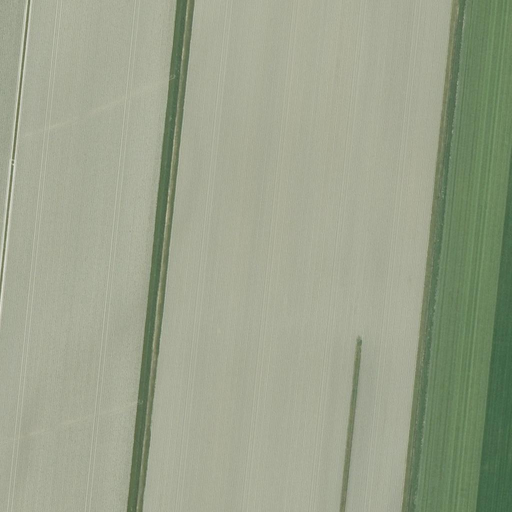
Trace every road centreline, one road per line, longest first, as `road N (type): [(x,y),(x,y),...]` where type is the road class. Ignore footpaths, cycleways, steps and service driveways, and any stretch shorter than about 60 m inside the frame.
road 1 (track): [(0,304),(29,0)]
road 2 (track): [(343,511),(358,353)]
